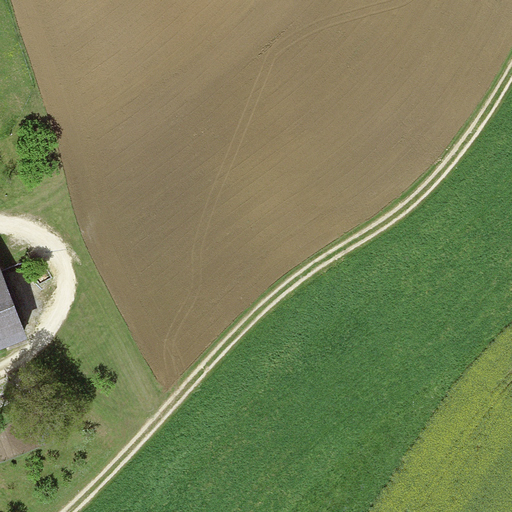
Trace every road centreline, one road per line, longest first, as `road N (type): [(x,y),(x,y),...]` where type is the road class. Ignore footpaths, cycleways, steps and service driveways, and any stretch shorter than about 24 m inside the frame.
road 1 (track): [(511,81),(434,189),(285,294),(73,511)]
road 2 (track): [(0,226),(30,229),(51,242),(67,256),(70,279),(68,309),(54,332),(0,374)]
